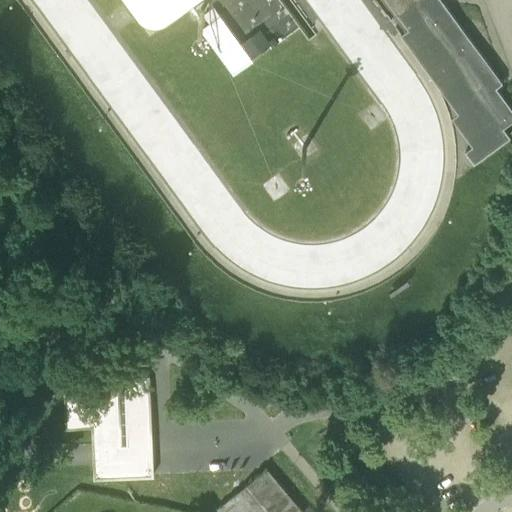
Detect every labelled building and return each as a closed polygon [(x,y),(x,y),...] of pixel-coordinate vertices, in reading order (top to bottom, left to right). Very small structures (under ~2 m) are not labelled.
[(124,0),(138,18),(143,23),(149,26),(157,26),(164,25),(197,0),(124,0)] [(444,2),(442,0),(387,0),(408,28),(444,2)] [(466,150),(474,162),(501,142),(510,136),(503,127),(511,119),(511,108),(496,86),(502,82),(444,2),(408,28),(466,108),(461,112),(465,117),(464,118),(477,135),(471,140),(474,144),(466,150)] [(252,59),(241,44),(219,15),(200,29),(233,75),(253,61),(252,59)] [(260,31),(241,44),(252,59),(270,45),(260,31)] [(153,450),(150,376),(124,377),(125,388),(65,391),(66,427),(92,426),(93,453),(94,478),(154,476),(153,450)] [(220,506),(225,511),(303,511),(266,468),(220,506)]
